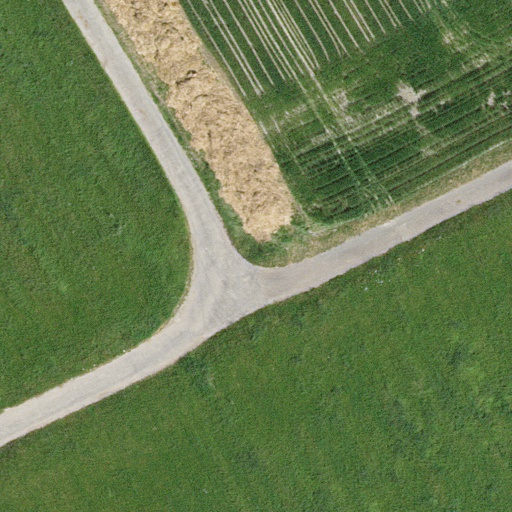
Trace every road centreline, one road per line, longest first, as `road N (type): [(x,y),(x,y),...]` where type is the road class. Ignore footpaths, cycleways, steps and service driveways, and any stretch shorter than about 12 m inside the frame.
road 1 (track): [(203,311),(213,262),(199,208),(79,0)]
road 2 (track): [(511,174),(305,277),(203,311)]
road 3 (track): [(0,432),(166,349),(203,311)]
